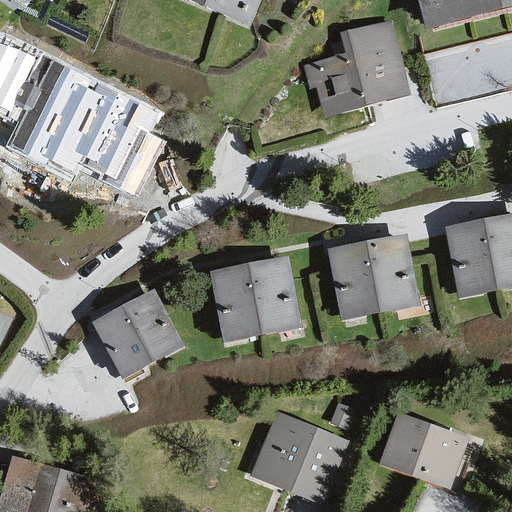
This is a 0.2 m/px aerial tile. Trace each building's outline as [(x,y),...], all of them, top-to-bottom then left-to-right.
[(255,0),(206,0),(249,17),(255,0)] [(511,0),(424,0),(435,48),(511,29),(511,0)] [(408,90),(390,23),(349,34),(354,55),(308,66),(313,85),(323,83),(330,111),(408,90)] [(14,50),(0,71),(0,94),(45,120),(57,158),(99,153),(135,111),(14,50)] [(511,217),(454,228),(465,289),(511,280),(511,217)] [(338,251),(349,312),(416,301),(405,240),(338,251)] [(218,273),(229,334),(296,322),(285,261),(218,273)] [(100,323),(126,373),(180,344),(154,295),(100,323)] [(0,313),(0,340),(11,319),(0,313)] [(353,426),(359,407),(340,401),(334,421),(353,426)] [(281,418),(260,470),(324,495),(345,443),(281,418)] [(394,419),(375,471),(449,497),(470,448),(394,419)] [(17,458),(1,511),(94,511),(103,483),(17,458)]
